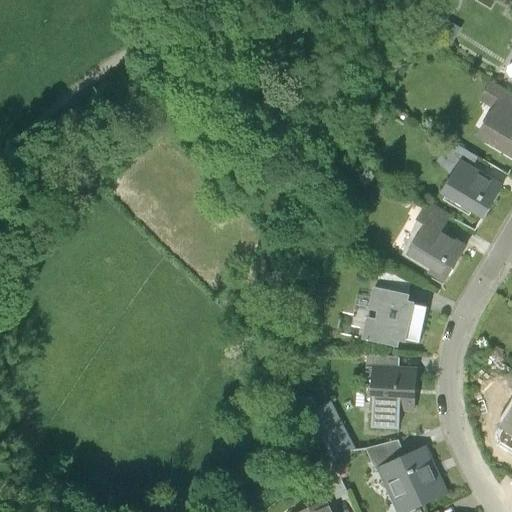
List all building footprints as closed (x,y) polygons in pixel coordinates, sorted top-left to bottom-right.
[(488,110),(474,133),(511,155),(511,90),(490,77),(474,102),(488,110)] [(504,180),(462,154),(440,190),(482,215),(504,180)] [(396,252),(442,281),(474,231),(428,202),(396,252)] [(410,291),(373,282),(360,334),(399,343),(400,336),(419,340),(428,303),(409,298),(410,291)] [(372,382),(370,409),(416,411),(417,384),(372,382)] [(324,436),(345,425),(333,400),(311,411),(324,436)] [(511,400),(498,425),(511,433),(511,400)] [(403,511),(449,492),(427,443),(373,468),(392,511),(403,511)] [(340,511),(331,493),(288,511),(340,511)]
